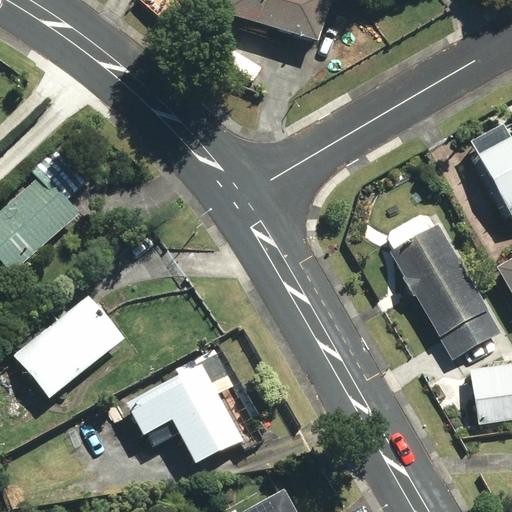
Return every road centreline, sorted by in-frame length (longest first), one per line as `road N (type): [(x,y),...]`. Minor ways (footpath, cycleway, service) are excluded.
road 1 (tertiary): [(239,196),(425,511)]
road 2 (residential): [(239,196),(511,40)]
road 3 (tertiary): [(15,0),(108,60),(239,196)]
